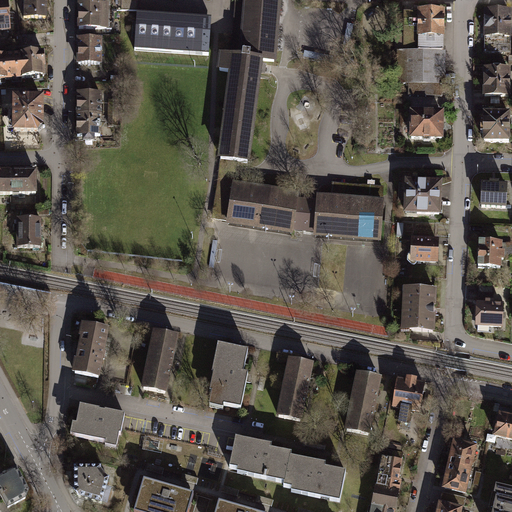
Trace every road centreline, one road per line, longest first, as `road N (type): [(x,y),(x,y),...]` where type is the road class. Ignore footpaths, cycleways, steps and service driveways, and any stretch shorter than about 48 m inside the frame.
road 1 (residential): [(29,450),(50,438),(62,299),(447,379)]
road 2 (residential): [(463,162),(457,338),(511,353)]
road 3 (residential): [(464,0),(463,162)]
road 4 (residential): [(62,0),(60,159)]
road 5 (residential): [(416,511),(447,379)]
